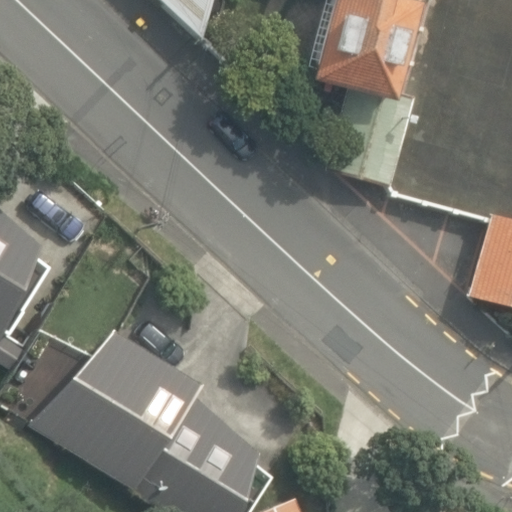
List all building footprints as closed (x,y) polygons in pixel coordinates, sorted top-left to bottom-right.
[(153,0),(196,40),(209,0),(153,0)] [(325,172),(383,190),(410,98),(384,91),(407,9),(399,7),(400,0),(308,0),(285,80),(345,99),(325,172)] [(463,293),(511,306),(511,218),(484,211),(463,293)] [(0,332),(35,252),(0,219),(0,332)] [(98,327),(17,421),(163,511),(235,511),(262,470),(179,390),(184,381),(98,327)]
